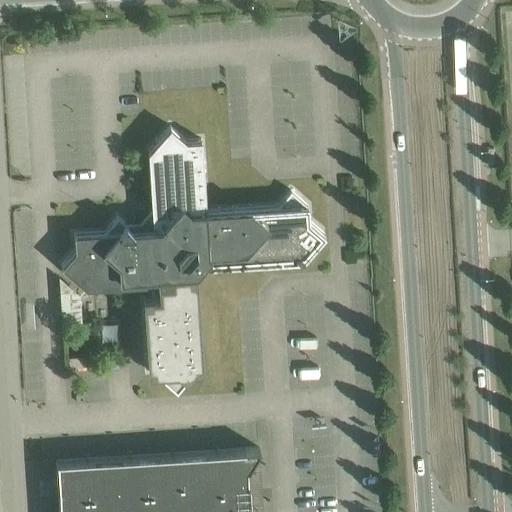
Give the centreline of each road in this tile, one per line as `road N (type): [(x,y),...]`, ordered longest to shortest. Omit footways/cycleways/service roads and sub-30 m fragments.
road 1 (secondary): [(489,511),(458,19)]
road 2 (secondary): [(396,27),(425,511)]
road 3 (unclassified): [(9,511),(0,321)]
